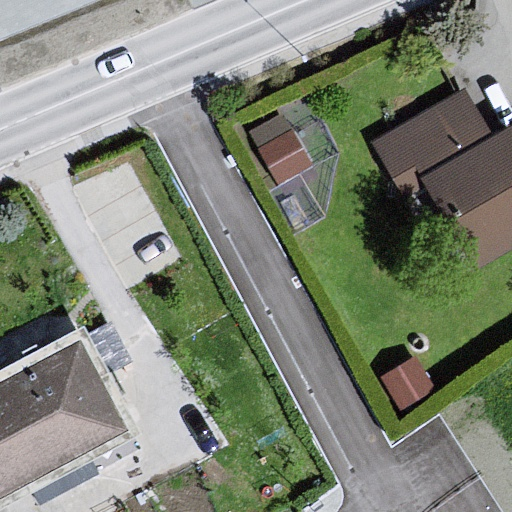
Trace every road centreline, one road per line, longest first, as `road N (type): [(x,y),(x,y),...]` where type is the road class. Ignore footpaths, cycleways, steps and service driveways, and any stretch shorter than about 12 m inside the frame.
road 1 (residential): [(148,66),(388,511)]
road 2 (tertiary): [(148,66),(306,0)]
road 3 (tertiary): [(0,128),(148,66)]
